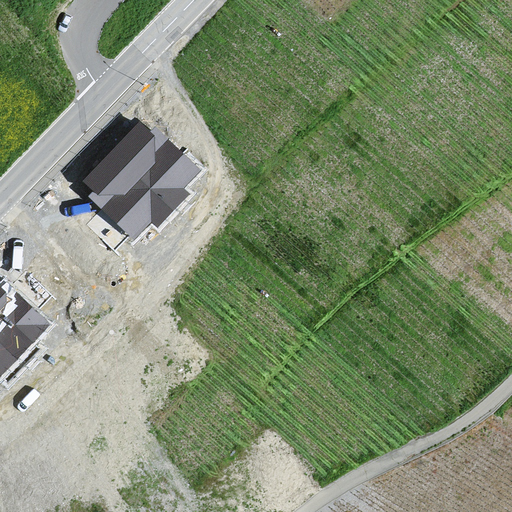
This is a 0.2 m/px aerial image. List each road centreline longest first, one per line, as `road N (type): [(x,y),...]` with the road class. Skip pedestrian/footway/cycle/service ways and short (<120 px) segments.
road 1 (tertiary): [(0,199),(105,91)]
road 2 (tertiary): [(105,91),(192,0)]
